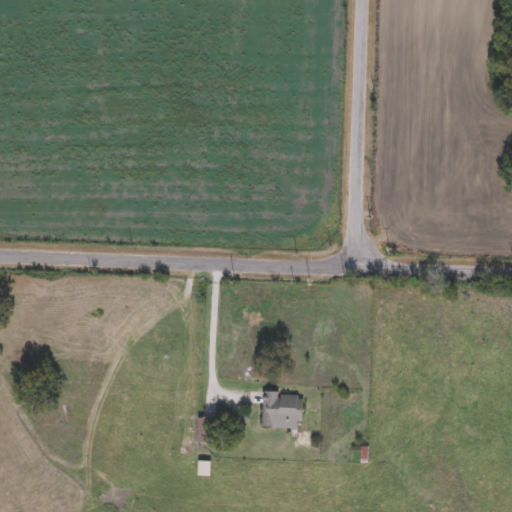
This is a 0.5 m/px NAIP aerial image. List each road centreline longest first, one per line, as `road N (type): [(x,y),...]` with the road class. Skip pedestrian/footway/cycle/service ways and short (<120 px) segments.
road 1 (residential): [(0,252),(354,267)]
road 2 (residential): [(354,267),(362,0)]
road 3 (residential): [(511,272),(354,267)]
